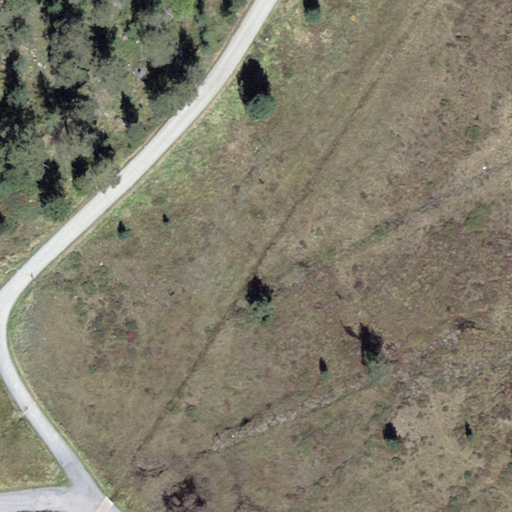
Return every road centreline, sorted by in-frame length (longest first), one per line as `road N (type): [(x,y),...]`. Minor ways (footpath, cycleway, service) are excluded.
road 1 (track): [(265,0),(236,54),(154,151),(0,306)]
road 2 (track): [(0,345),(10,378),(80,478),(93,510)]
